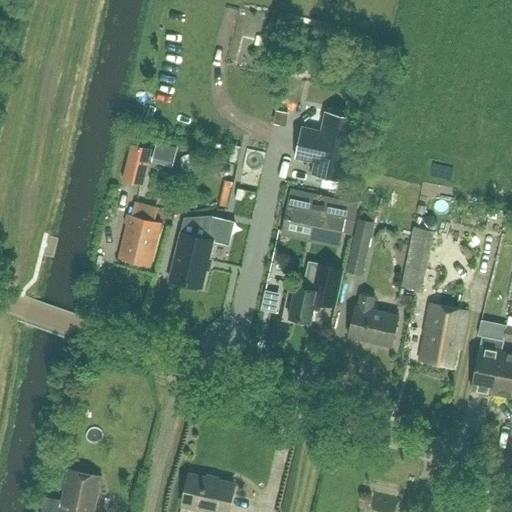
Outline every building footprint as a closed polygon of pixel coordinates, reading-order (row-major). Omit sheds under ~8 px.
[(313,142),(306,173),(326,177),(323,190),(354,197),(368,133),(336,126),(332,146),(313,142)] [(151,162),(172,167),(177,147),(156,142),(151,162)] [(143,185),(152,148),(131,143),(122,180),(143,185)] [(218,205),(226,207),(231,186),(222,184),(218,205)] [(340,242),(342,231),(345,218),(315,212),(318,196),(290,190),(282,230),(281,235),(339,247),(340,242)] [(161,222),(154,220),(157,207),(135,201),(131,215),(127,214),(125,223),(127,224),(119,257),(151,265),(161,222)] [(374,221),(372,221),(374,214),(360,210),(358,217),(346,271),(362,274),(374,221)] [(201,286),(213,240),(206,238),(211,216),(183,218),(168,278),(201,286)] [(417,216),(415,227),(412,227),(401,286),(422,290),(434,231),(433,230),(436,219),(417,216)] [(311,263),(306,287),(295,285),(289,317),(311,322),(314,308),(320,309),(321,303),(335,306),(342,269),(329,266),(311,263)] [(246,293),(242,308),(266,314),(270,299),(246,293)] [(348,336),(391,346),(399,314),(372,308),(374,297),(360,293),(357,304),(356,304),(348,336)] [(456,347),(459,348),(467,311),(431,304),(420,360),(452,366),(456,347)] [(511,341),(511,325),(507,325),(503,340),(511,341)] [(492,393),(501,351),(503,341),(482,336),(471,388),(492,393)] [(511,353),(501,351),(492,393),(511,396),(511,353)] [(93,511),(101,476),(68,469),(58,511),(93,511)] [(189,473),(182,505),(214,511),(227,511),(234,483),(189,473)] [(58,511),(62,500),(44,496),(40,511),(58,511)] [(384,511),(398,511),(400,500),(379,497),(378,511),(384,511)]
